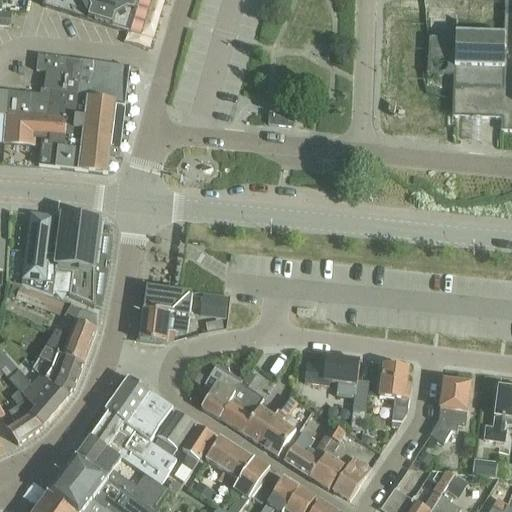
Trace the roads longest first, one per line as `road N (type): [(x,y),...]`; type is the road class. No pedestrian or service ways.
road 1 (tertiary): [(511,241),(138,204)]
road 2 (residential): [(148,369),(161,392),(346,511)]
road 3 (residential): [(278,287),(511,311)]
road 4 (residential): [(149,136),(364,155)]
road 5 (residential): [(0,61),(23,43),(169,66)]
road 6 (residential): [(362,511),(423,414),(431,354)]
road 7 (tertiary): [(109,357),(138,204)]
road 8 (residential): [(431,354),(277,334)]
road 9 (residential): [(364,155),(368,0)]
road 10 (tertiary): [(12,473),(42,454),(85,407),(109,357)]
road 11 (residential): [(364,155),(511,168)]
road 12 (tertiary): [(0,191),(138,204)]
road 13 (residential): [(148,369),(206,341),(277,334)]
